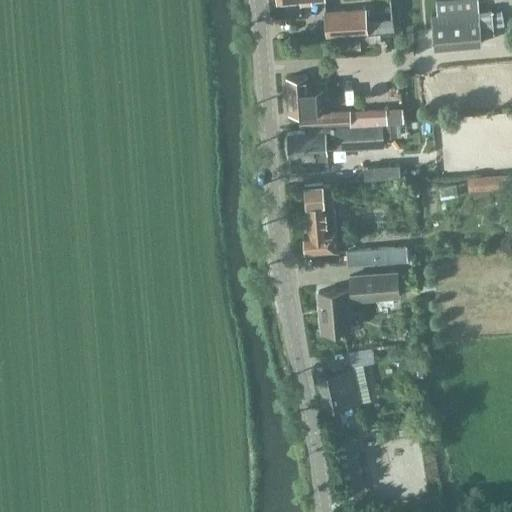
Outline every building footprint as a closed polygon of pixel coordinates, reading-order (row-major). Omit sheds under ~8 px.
[(477,0),(435,0),(437,14),(431,14),(434,48),(482,44),(481,35),(494,34),(491,10),(479,12),(477,0)] [(393,31),(392,18),(366,21),(365,9),(325,12),(327,36),(367,33),(393,31)] [(404,120),(403,109),(386,110),(386,109),(349,111),(349,110),(324,111),(322,89),(308,90),(307,76),(287,77),(289,114),(299,113),(300,127),(404,120)] [(335,150),(383,147),(382,123),(334,126),(335,150)] [(305,128),(305,132),(287,134),(288,157),(290,156),(291,171),(328,168),(326,138),(333,138),(332,126),(305,128)] [(467,176),(468,189),(507,186),(506,173),(467,176)] [(306,253),(338,250),(332,185),(321,186),(321,182),(301,184),(304,207),(307,234),(304,235),(306,253)] [(406,246),(346,250),(347,264),(407,260),(406,246)] [(318,291),(322,331),(349,329),(347,300),(399,296),(397,272),(349,276),(350,289),(318,291)] [(358,360),(359,346),(337,345),(337,359),(358,360)] [(363,364),(352,367),(316,374),(323,409),(325,408),(330,437),(335,436),(345,488),(365,484),(355,432),(341,434),(336,406),(370,400),(363,364)]
